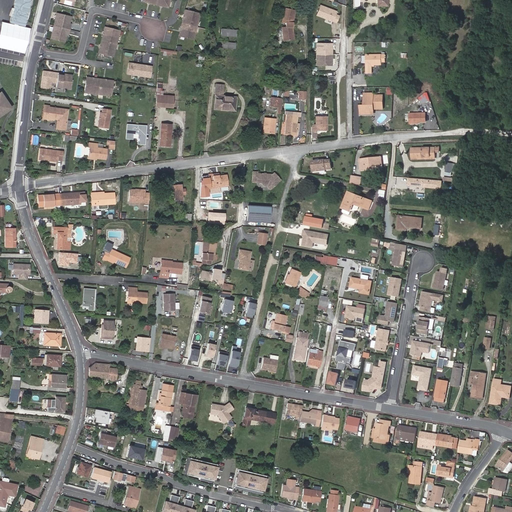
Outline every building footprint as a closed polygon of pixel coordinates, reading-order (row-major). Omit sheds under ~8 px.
[(33,1),(29,0),(16,0),(10,23),(26,27),(33,1)] [(334,11),(320,5),(315,15),(334,23),(337,16),(333,14),(334,11)] [(294,9),(284,7),(282,20),(286,21),(285,26),(281,26),(283,39),(293,38),(291,25),(291,21),(294,9)] [(182,22),(197,26),(200,13),(185,9),(182,22)] [(57,13),(54,26),(70,29),(71,25),(69,25),(70,23),(71,17),(57,13)] [(193,39),(197,26),(182,22),(178,35),(193,39)] [(30,29),(2,23),(0,33),(0,47),(25,53),(30,29)] [(70,29),(54,26),(51,38),(65,42),(67,35),(67,33),(69,34),(70,29)] [(104,27),(101,39),(117,43),(120,31),(104,27)] [(117,43),(101,39),(98,53),(113,57),(117,43)] [(386,57),(367,57),(367,67),(367,77),(372,77),(372,67),(382,67),(382,64),(386,64),(386,57)] [(152,66),(129,63),(127,74),(150,77),(152,66)] [(56,82),(57,73),(43,71),(41,87),(50,89),(51,82),(56,82)] [(72,75),(57,73),(56,82),(55,86),(70,89),(72,75)] [(97,94),(99,79),(86,77),(84,92),(97,94)] [(113,81),(99,79),(97,94),(111,97),(113,81)] [(223,85),(216,84),(214,109),(235,111),(236,97),(222,96),(223,85)] [(156,106),(172,107),(173,96),(162,95),(162,91),(161,91),(161,88),(157,88),(156,106)] [(0,114),(1,114),(2,111),(5,112),(6,109),(9,109),(10,106),(1,93),(0,93),(0,114)] [(422,106),(429,103),(426,95),(418,98),(422,106)] [(372,114),(372,96),(365,96),(365,103),(367,103),(367,107),(365,107),(361,107),(361,116),(368,116),(368,114),(371,114),(372,114)] [(374,96),(372,96),(372,114),(375,114),(375,112),(384,111),(384,98),(374,98),(374,96)] [(47,107),(45,117),(57,119),(56,128),(65,129),(67,110),(47,107)] [(100,112),(98,128),(108,129),(110,109),(102,108),(102,112),(100,112)] [(296,131),(297,125),(298,116),(288,115),(286,134),(298,136),(298,132),(296,131)] [(315,124),(310,124),(310,133),(316,132),(316,131),(319,131),(319,127),(319,116),(315,117),(315,124)] [(417,126),(419,126),(426,126),(426,118),(411,118),(410,127),(416,127),(417,126)] [(266,119),(264,134),(274,135),(276,120),(266,119)] [(164,143),(169,143),(171,125),(161,124),(159,145),(164,145),(164,143)] [(126,138),(132,139),(132,133),(138,134),(138,143),(144,144),(145,126),(127,125),(126,138)] [(89,147),(88,157),(96,158),(105,159),(106,149),(96,148),(97,144),(89,143),(88,147),(89,147)] [(423,157),(436,157),(436,154),(435,148),(411,149),(412,159),(423,159),(423,157)] [(64,152),(43,149),(42,159),(57,161),(57,160),(62,161),(64,152)] [(361,170),(373,169),(373,167),(382,166),(381,157),(365,159),(365,161),(361,162),(361,170)] [(312,162),(314,171),(332,169),(330,160),(312,162)] [(452,177),(453,163),(447,162),(446,176),(444,176),(443,181),(453,182),(453,177),(452,177)] [(271,174),(257,173),(257,172),(253,171),(252,182),(260,182),(262,184),(266,185),(270,188),(279,179),(273,173),(271,174)] [(209,174),(209,180),(210,187),(219,186),(228,185),(227,174),(219,175),(213,175),(213,174),(213,173),(209,174)] [(180,185),(173,185),(173,195),(175,195),(176,200),(182,200),(181,195),(185,194),(185,189),(181,189),(180,185)] [(144,202),(149,203),(149,192),(145,192),(135,191),(136,189),(129,188),(129,200),(144,201),(144,202)] [(79,192),(58,194),(59,205),(80,204),(80,202),(86,201),(85,194),(79,195),(79,192)] [(114,193),(104,193),(96,193),(96,192),(91,193),(91,203),(96,203),(96,204),(98,204),(98,208),(106,208),(106,204),(115,204),(114,193)] [(345,208),(351,211),(354,204),(369,209),(372,201),(349,193),(343,208),(345,208)] [(59,205),(58,194),(38,196),(39,207),(54,206),(54,209),(55,209),(55,210),(60,210),(59,205)] [(270,206),(248,204),(247,219),(269,221),(270,206)] [(397,229),(406,230),(406,227),(421,229),(422,219),(399,216),(397,229)] [(69,249),(70,241),(66,241),(66,228),(53,227),(53,233),(57,233),(57,238),(58,238),(57,249),(69,249)] [(5,229),(5,246),(15,246),(15,229),(5,229)] [(329,235),(305,231),(304,235),(305,235),(304,245),(313,247),(314,242),(327,245),(329,235)] [(267,234),(258,232),(257,244),(266,245),(267,234)] [(214,247),(214,242),(204,241),(203,241),(202,263),(208,263),(209,259),(210,260),(213,260),(214,253),(215,253),(216,247),(214,247)] [(395,248),(396,248),(393,265),(403,267),(406,250),(401,249),(402,244),(396,243),(395,248)] [(105,251),(102,258),(106,260),(107,258),(113,261),(126,267),(130,258),(111,249),(109,252),(105,251)] [(238,267),(247,269),(251,251),(240,249),(238,258),(240,258),(238,267)] [(325,263),(327,255),(323,254),(323,256),(315,255),(314,262),(325,264),(325,263)] [(337,257),(327,255),(325,263),(335,265),(337,257)] [(162,272),(160,272),(160,279),(168,280),(169,274),(180,275),(181,263),(163,262),(162,272)] [(29,265),(13,264),(12,274),(17,274),(17,279),(26,280),(27,275),(29,275),(29,265)] [(221,269),(214,268),(212,278),(219,279),(221,269)] [(287,284),(296,287),(301,272),(292,269),(290,275),(289,277),(287,283),(287,284)] [(447,273),(438,271),(435,284),(434,284),(434,288),(444,290),(447,273)] [(392,277),(389,295),(399,297),(402,279),(392,277)] [(370,295),(372,282),(352,278),(350,288),(361,289),(360,293),(370,295)] [(0,288),(5,289),(5,290),(5,291),(6,292),(7,292),(8,292),(10,291),(10,290),(10,289),(10,288),(9,287),(7,287),(8,284),(0,283),(0,288)] [(177,287),(156,285),(156,289),(197,295),(198,290),(187,289),(179,288),(177,287)] [(128,301),(136,302),(146,302),(147,293),(137,292),(137,288),(129,287),(128,301)] [(89,309),(94,309),(95,289),(84,289),(83,305),(89,306),(89,309)] [(434,293),(423,291),(420,307),(422,307),(421,310),(431,312),(433,298),(434,293)] [(174,293),(164,294),(164,310),(175,310),(174,293)] [(319,305),(326,306),(327,297),(320,296),(319,305)] [(254,318),(257,303),(249,301),(246,316),(254,318)] [(398,303),(388,301),(385,320),(394,322),(398,303)] [(212,307),(203,306),(201,314),(213,316),(214,308),(212,307)] [(348,306),(346,318),(355,320),(356,318),(356,316),(358,316),(358,318),(364,319),(366,310),(348,306)] [(33,310),(32,322),(47,323),(48,311),(33,310)] [(277,313),(275,321),(273,329),(288,333),(289,328),(284,326),(286,316),(277,313)] [(431,318),(420,316),(419,321),(420,321),(419,328),(418,333),(428,335),(429,328),(431,318)] [(495,318),(488,317),(487,328),(494,329),(495,318)] [(103,329),(101,329),(101,338),(112,339),(114,321),(103,321),(103,324),(103,329)] [(390,330),(380,328),(376,349),(387,351),(390,330)] [(308,334),(299,332),(294,359),(303,360),(308,334)] [(342,354),(355,357),(357,343),(349,341),(350,337),(355,337),(356,334),(346,332),(342,354)] [(59,339),(59,334),(44,333),(44,344),(60,345),(60,339),(59,339)] [(176,337),(161,334),(159,347),(164,348),(164,347),(165,343),(174,345),(176,337)] [(136,349),(149,351),(150,338),(138,337),(137,339),(136,349)] [(431,344),(414,341),(411,355),(421,356),(422,352),(429,353),(431,344)] [(468,343),(460,341),(458,350),(466,352),(468,343)] [(205,355),(212,357),(215,345),(208,343),(205,355)] [(0,355),(4,356),(4,355),(8,355),(9,346),(0,345),(0,355)] [(199,348),(191,346),(188,359),(196,361),(199,348)] [(307,364),(320,367),(322,352),(310,349),(307,364)] [(232,350),(230,366),(239,367),(241,351),(232,350)] [(216,364),(224,366),(227,353),(219,351),(216,364)] [(44,355),(44,365),(60,366),(61,355),(44,355)] [(268,370),(275,371),(277,360),(263,358),(261,368),(268,370)] [(365,379),(363,390),(371,392),(376,389),(380,390),(382,388),(387,361),(381,360),(380,366),(378,366),(378,369),(375,371),(374,376),(369,379),(365,379)] [(89,369),(88,376),(115,378),(116,369),(109,368),(109,365),(95,363),(89,369)] [(451,386),(459,387),(462,369),(462,365),(455,364),(451,386)] [(432,369),(414,365),(413,375),(421,376),(419,389),(428,391),(432,369)] [(473,395),(483,396),(486,375),(472,372),(470,384),(474,385),(473,395)] [(63,382),(63,375),(51,375),(51,382),(48,382),(48,386),(65,388),(65,382),(63,382)] [(10,389),(18,389),(19,380),(11,379),(10,389)] [(356,390),(357,382),(348,380),(346,388),(356,390)] [(436,397),(445,399),(448,382),(439,380),(436,397)] [(491,403),(501,405),(502,397),(510,398),(511,387),(501,385),(502,381),(494,380),(491,403)] [(134,388),(131,405),(142,407),(146,390),(141,389),(142,385),(141,385),(134,384),(133,384),(132,388),(134,388)] [(17,401),(18,389),(10,389),(8,400),(17,401)] [(160,400),(158,400),(157,404),(156,404),(155,408),(168,411),(171,392),(162,390),(161,393),(160,400)] [(182,411),(192,413),(196,395),(181,393),(179,403),(183,404),(182,411)] [(51,407),(47,407),(47,411),(63,412),(63,407),(64,407),(64,397),(56,397),(55,400),(52,400),(51,407)] [(223,406),(212,404),(210,413),(217,415),(223,423),(231,417),(228,413),(233,409),(229,403),(223,407),(223,406)] [(301,411),(302,406),(287,403),(285,414),(300,416),(301,411)] [(123,404),(123,408),(142,412),(142,407),(131,405),(129,405),(123,404)] [(251,410),(246,409),(244,417),(250,419),(272,423),(274,414),(252,409),(251,410)] [(300,416),(300,421),(315,423),(315,425),(319,425),(321,412),(317,412),(316,414),(301,411),(300,416)] [(339,418),(323,416),(320,429),(331,431),(331,428),(337,429),(339,418)] [(0,439),(5,440),(7,433),(8,433),(11,419),(5,418),(0,417),(0,439)] [(358,436),(361,421),(348,419),(345,433),(358,436)] [(392,421),(380,419),(380,423),(377,423),(376,429),(375,438),(374,441),(386,443),(389,425),(391,425),(392,421)] [(64,427),(58,425),(55,432),(61,434),(64,427)] [(416,439),(417,428),(399,425),(397,436),(397,439),(415,442),(415,439),(416,439)] [(168,438),(170,438),(177,439),(179,428),(170,426),(169,433),(168,436),(168,438)] [(437,442),(438,435),(432,434),(432,436),(424,435),(425,433),(421,432),(420,436),(420,439),(418,446),(433,449),(435,442),(437,442)] [(101,433),(98,443),(112,447),(115,437),(111,436),(101,433)] [(455,438),(438,435),(437,442),(437,445),(453,448),(455,438)] [(37,454),(39,455),(42,439),(31,436),(26,455),(36,458),(37,454)] [(460,440),(458,452),(473,454),(474,449),(479,450),(481,440),(476,439),(476,440),(468,439),(468,441),(460,440)] [(144,459),(146,448),(130,445),(128,457),(144,459)] [(170,462),(170,459),(171,457),(175,458),(176,451),(158,447),(156,454),(160,455),(160,457),(159,460),(170,462)] [(502,461),(498,467),(504,471),(511,460),(511,453),(508,450),(501,460),(502,461)] [(217,463),(189,457),(185,474),(199,477),(213,480),(217,463)] [(16,461),(9,460),(7,470),(14,471),(16,461)] [(81,462),(77,473),(86,477),(91,466),(81,462)] [(423,463),(415,462),(415,466),(412,466),(411,473),(410,483),(421,484),(423,463)] [(456,463),(447,462),(447,466),(439,465),(438,475),(454,478),(456,463)] [(265,475),(238,468),(234,485),(262,491),(265,475)] [(121,481),(123,473),(114,471),(113,474),(112,478),(121,481)] [(497,478),(495,488),(495,490),(505,492),(508,479),(497,478)] [(293,499),(297,500),(298,492),(299,488),(294,487),(295,480),(287,479),(286,486),(283,485),(282,496),(287,496),(293,497),(293,499)] [(15,496),(17,485),(0,481),(0,505),(4,506),(7,494),(15,496)] [(102,489),(101,496),(107,497),(109,486),(99,484),(98,489),(102,489)] [(262,491),(234,485),(233,487),(261,494),(262,491)] [(427,505),(434,508),(436,502),(441,503),(445,487),(435,485),(433,493),(429,492),(427,501),(428,501),(427,505)] [(129,487),(127,495),(129,496),(126,505),(134,507),(139,490),(129,487)] [(315,500),(319,501),(321,491),(303,489),(301,500),(313,502),(313,500),(315,500)] [(329,493),(326,511),(336,511),(338,495),(336,495),(337,491),(331,490),(331,494),(329,493)] [(165,501),(162,511),(166,511),(193,511),(194,510),(191,509),(193,501),(185,499),(183,507),(176,505),(179,497),(171,495),(169,502),(165,501)] [(473,506),(472,511),(484,511),(487,499),(478,497),(476,506),(473,506)] [(33,503),(25,499),(20,510),(24,511),(26,511),(28,509),(29,510),(33,503)] [(81,511),(83,509),(86,510),(89,511),(90,507),(87,506),(70,501),(68,510),(74,511),(81,511)]
